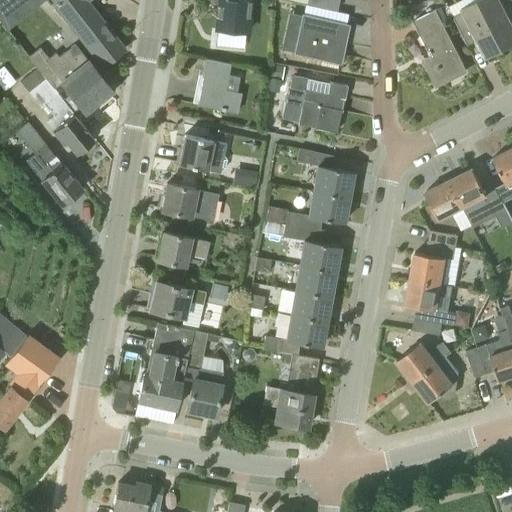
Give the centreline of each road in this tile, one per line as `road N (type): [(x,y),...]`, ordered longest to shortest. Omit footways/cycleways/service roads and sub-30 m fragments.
road 1 (tertiary): [(83,433),(159,0)]
road 2 (residential): [(396,156),(334,474)]
road 3 (residential): [(83,433),(334,474)]
road 4 (residential): [(334,474),(510,428)]
road 5 (residential): [(396,156),(386,116),(382,0)]
road 6 (residential): [(511,100),(396,156)]
